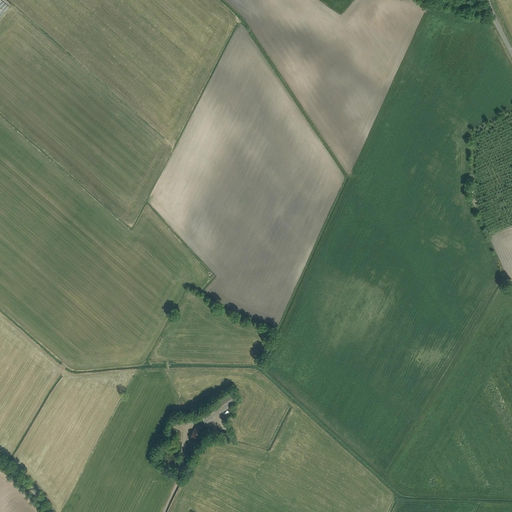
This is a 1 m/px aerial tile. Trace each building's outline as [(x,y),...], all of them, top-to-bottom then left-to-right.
[(0,0),(0,17),(9,7),(1,0),(0,0)] [(206,423),(239,400),(231,390),(199,413),(206,423)] [(194,431),(193,431),(191,437),(199,441),(202,435),(200,434),(203,428),(197,425),(194,431)] [(184,427),(176,428),(177,438),(184,438),(184,427)] [(205,428),(204,433),(231,439),(232,434),(212,429),(205,428)]
